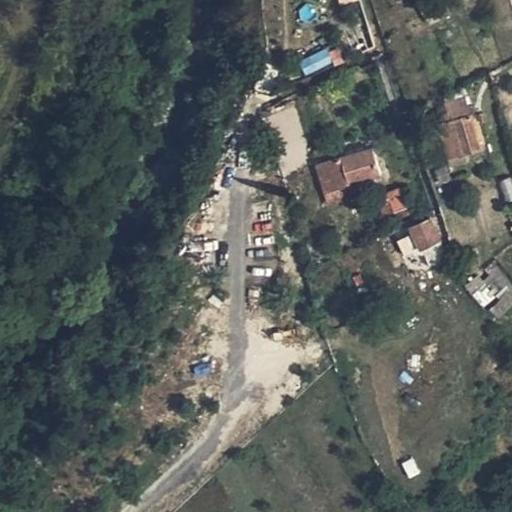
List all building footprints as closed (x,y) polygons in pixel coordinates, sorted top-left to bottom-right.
[(449,92),(453,100),(457,109),(475,101),(469,84),(449,92)] [(457,109),(453,100),(447,103),(450,111),(444,114),(456,147),(462,144),(466,154),(476,150),(472,141),(489,135),(475,101),(457,109)] [(334,151),(342,179),(360,173),(393,160),(383,133),(334,151)] [(360,173),(342,179),(348,195),(365,189),(360,173)] [(408,203),(423,197),(417,180),(402,186),(408,203)] [(437,252),(453,237),(443,208),(424,215),(426,221),(410,226),(417,243),(432,237),(437,252)] [(456,247),(453,237),(437,252),(438,254),(456,247)]
